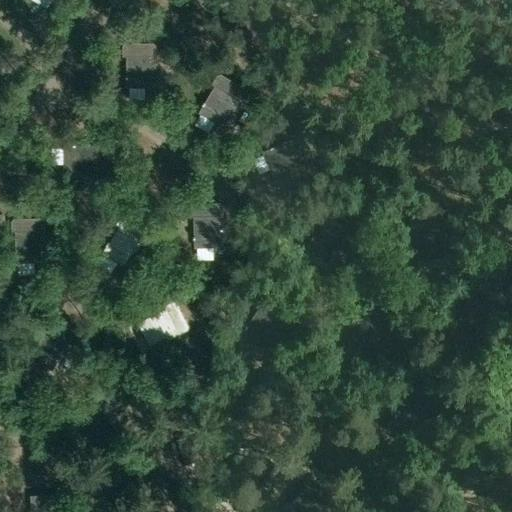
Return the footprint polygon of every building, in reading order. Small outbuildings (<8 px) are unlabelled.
[(125,45),(124,89),(151,89),(151,45),(125,45)] [(219,76),(197,114),(219,127),(242,89),(219,76)] [(303,133),(262,153),(274,176),(314,157),(303,133)] [(109,146),(65,146),(65,173),(109,173),(109,146)] [(191,204),(192,249),(218,249),(217,203),(191,204)] [(331,210),(306,247),(327,262),(352,224),(331,210)] [(413,217),(416,261),(442,259),(439,215),(413,217)] [(127,217),(103,254),(125,269),(149,232),(127,217)] [(16,220),(16,264),(42,264),(42,220),(16,220)] [(511,248),(506,245),(483,282),(505,296),(511,285),(511,248)] [(266,299),(241,337),(262,350),(287,313),(266,299)] [(177,304),(136,324),(148,347),(189,327),(177,304)] [(385,311),(342,325),(351,351),(393,337),(385,311)] [(52,322),(30,360),(53,373),(75,335),(52,322)] [(415,387),(390,425),(411,439),(437,401),(415,387)] [(118,396),(76,411),(85,437),(127,421),(118,396)] [(473,459),(470,486),(487,488),(486,497),(506,499),(507,490),(510,463),(473,459)] [(54,511),(54,495),(30,496),(30,511),(54,511)]
